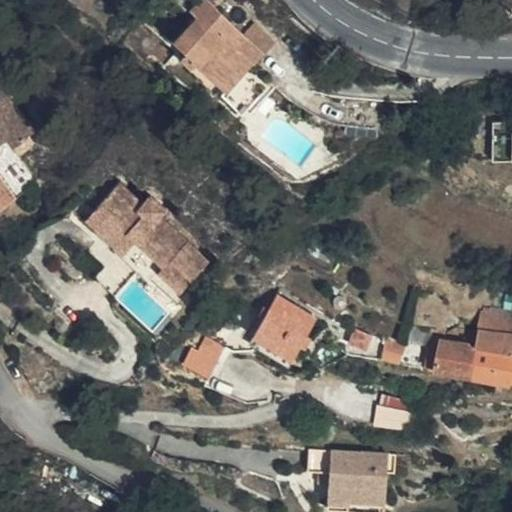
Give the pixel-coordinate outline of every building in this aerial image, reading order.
[(256,45),(263,52),(273,43),(253,23),(242,33),(207,0),(198,0),(192,7),(197,15),(175,37),(187,50),(180,57),(190,67),(198,60),(212,74),(237,48),(246,57),(256,45)] [(226,89),(263,52),(256,45),(246,57),(237,48),(212,74),(226,89)] [(0,143),(6,139),(12,148),(33,130),(6,94),(19,83),(0,58),(0,143)] [(0,174),(0,206),(15,195),(0,174)] [(120,182),(97,206),(125,233),(128,230),(136,239),(163,264),(170,257),(192,278),(207,261),(160,215),(165,209),(151,197),(144,203),(120,182)] [(125,233),(97,206),(88,216),(120,246),(125,251),(136,239),(128,230),(125,233)] [(125,251),(120,246),(94,274),(116,295),(141,267),(125,251)] [(179,290),(192,278),(170,257),(163,264),(158,270),(179,290)] [(254,334),(292,356),(315,319),(276,295),(254,334)] [(511,313),(483,311),(476,344),(511,345),(511,313)] [(207,376),(224,346),(206,335),(198,348),(192,345),(183,361),(207,376)] [(385,347),(403,352),(406,342),(387,338),(385,347)] [(471,374),(476,344),(452,342),(443,341),(439,368),(471,374)] [(511,345),(476,344),(471,374),(511,382),(511,345)] [(415,412),(416,400),(382,394),(380,407),(415,412)] [(387,470),(387,454),(308,448),(307,469),(319,470),(330,472),(329,484),(328,499),(385,503),(387,470)] [(330,472),(319,470),(317,482),(329,484),(330,472)] [(351,511),(383,511),(385,503),(328,499),(327,507),(345,509),(346,511),(351,511)]
